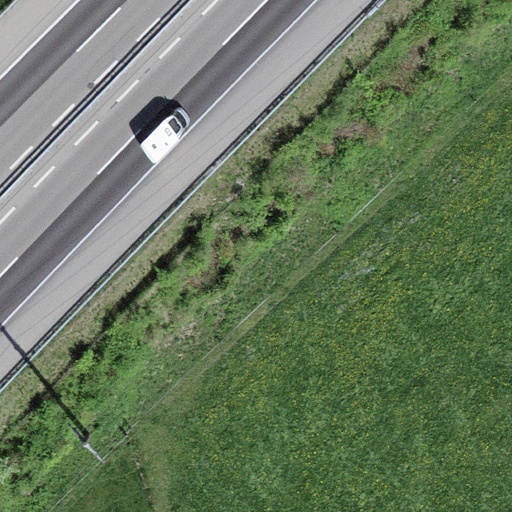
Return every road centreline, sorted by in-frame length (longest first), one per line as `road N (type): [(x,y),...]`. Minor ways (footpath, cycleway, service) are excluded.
road 1 (track): [(124,511),(511,124)]
road 2 (motorway): [(0,275),(266,0)]
road 3 (motorway): [(128,0),(0,128)]
